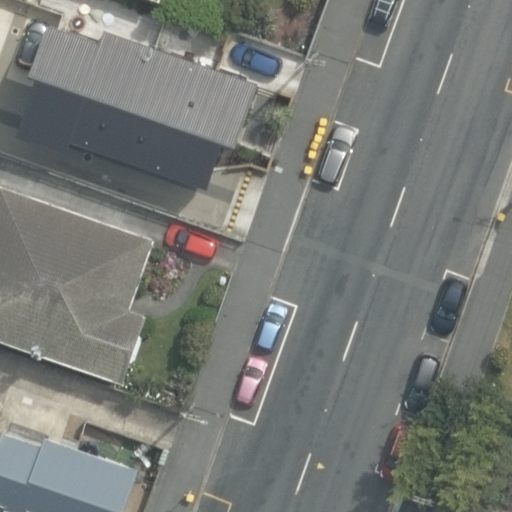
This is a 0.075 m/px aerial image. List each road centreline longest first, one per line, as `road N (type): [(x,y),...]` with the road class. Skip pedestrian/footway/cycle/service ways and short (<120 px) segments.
road 1 (tertiary): [(291,511),(418,153)]
road 2 (tertiary): [(418,153),(473,0)]
